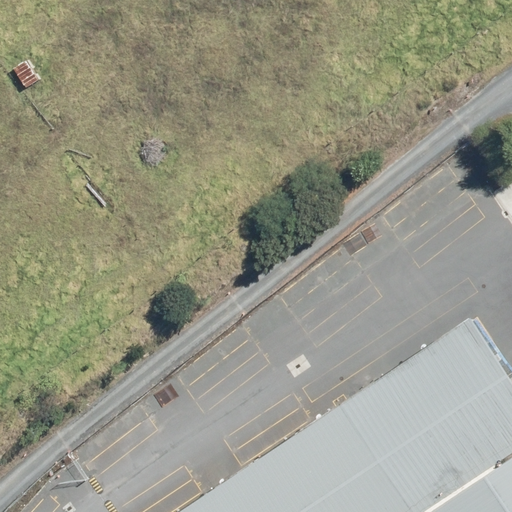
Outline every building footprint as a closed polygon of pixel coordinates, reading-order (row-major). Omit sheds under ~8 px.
[(456,184),(444,169),(421,187),(432,202),(456,184)] [(500,219),(480,192),(414,242),(435,268),(500,219)] [(404,223),(388,205),(366,225),(382,243),(404,223)] [(391,511),(511,430),(511,357),(462,285),(128,511),(391,511)] [(511,511),(511,430),(391,511),(511,511)]
